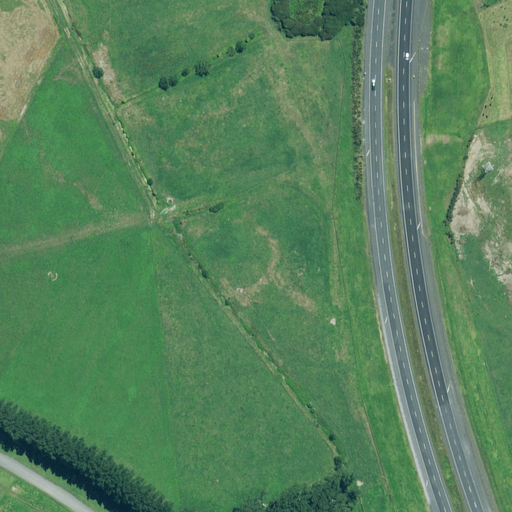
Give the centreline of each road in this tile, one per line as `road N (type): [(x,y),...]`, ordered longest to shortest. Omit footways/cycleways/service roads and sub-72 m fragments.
road 1 (motorway): [(407,0),(404,135),(424,320),(477,511)]
road 2 (motorway): [(444,511),(393,314),(375,133),(379,0)]
